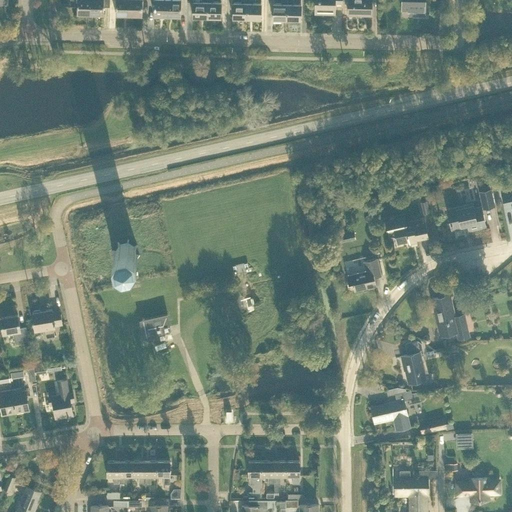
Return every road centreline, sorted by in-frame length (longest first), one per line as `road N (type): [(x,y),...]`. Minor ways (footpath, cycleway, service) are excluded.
road 1 (secondary): [(0,199),(511,83)]
road 2 (residential): [(26,35),(458,46),(459,0)]
road 3 (residential): [(345,428),(359,349),(397,291),(438,263),(511,247)]
road 4 (residential): [(93,434),(96,415),(64,266)]
road 5 (residential): [(213,429),(345,428)]
road 6 (residential): [(93,434),(213,429)]
